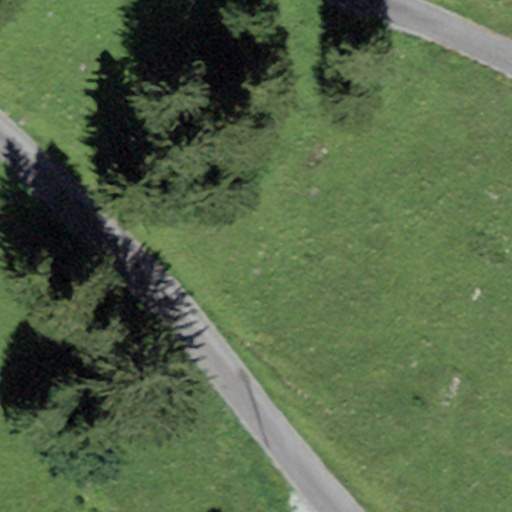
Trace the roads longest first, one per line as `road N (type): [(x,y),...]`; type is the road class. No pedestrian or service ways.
road 1 (residential): [(341,511),(177,309),(0,138)]
road 2 (residential): [(372,0),(511,60)]
